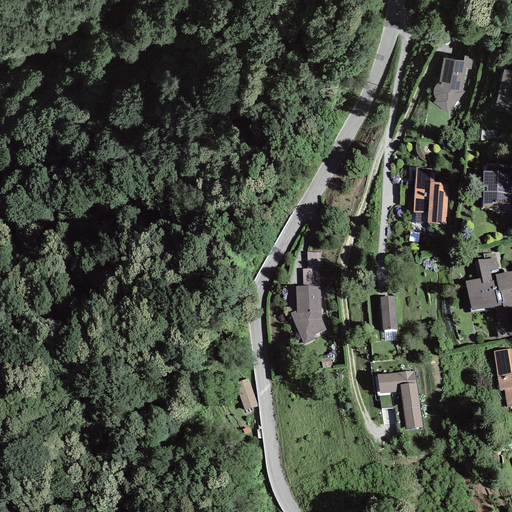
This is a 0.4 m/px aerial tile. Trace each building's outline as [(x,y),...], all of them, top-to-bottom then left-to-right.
[(464,62),(443,58),(439,82),(436,83),(434,86),(433,89),(433,92),(433,96),(435,99),(433,102),(447,114),(465,91),(462,89),(466,68),(470,69),(472,57),(465,56),(464,62)] [(497,102),(493,101),(491,111),(510,115),(511,113),(511,78),(503,76),(497,102)] [(510,169),(482,169),(482,213),(509,213),(509,199),(511,199),(511,181),(510,182),(510,169)] [(435,174),(415,172),(412,216),(428,217),(427,228),(445,229),(448,188),(434,187),(435,174)] [(495,260),(473,266),(477,285),(464,288),(471,317),(494,312),(498,325),(493,326),(498,344),(511,340),(511,334),(510,325),(511,324),(511,276),(500,280),(495,260)] [(319,291),(295,292),(297,316),(290,319),(305,348),(314,343),(313,339),(326,333),(321,323),(319,291)] [(395,302),(380,304),(383,337),(398,335),(395,302)] [(511,354),(493,358),(499,395),(504,394),(507,412),(511,411),(511,354)] [(412,377),(378,382),(383,412),(395,410),(398,434),(420,431),(412,377)] [(248,382),(234,388),(245,414),(259,409),(248,382)]
